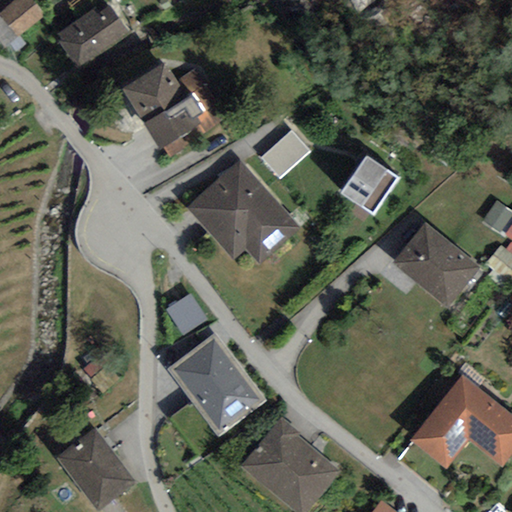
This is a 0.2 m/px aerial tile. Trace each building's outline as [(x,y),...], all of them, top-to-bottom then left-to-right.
[(41,11),(31,0),(12,0),(0,10),(0,13),(4,19),(15,32),(41,11)] [(91,5),(57,30),(75,56),(98,38),(120,24),(109,6),(97,14),(91,5)] [(15,32),(4,19),(0,22),(0,34),(5,40),(15,32)] [(127,86),(159,139),(193,119),(191,115),(202,109),(190,91),(180,97),(172,83),(161,65),(127,86)] [(193,70),(172,83),(180,97),(190,91),(202,109),(191,115),(193,119),(159,139),(167,153),(180,145),(178,142),(214,119),(206,106),(213,102),(193,70)] [(309,150),(291,129),(259,157),(278,178),(309,150)] [(365,153),(339,187),(371,210),(396,176),(365,153)] [(219,178),(188,205),(209,228),(221,217),(257,257),(293,225),(240,165),(222,181),(219,178)] [(486,226),(504,235),(511,218),(511,208),(499,201),(486,226)] [(444,301),(473,265),(425,226),(395,261),(444,301)] [(511,236),(496,260),(511,271),(511,236)] [(186,337),(211,321),(194,295),(169,311),(186,337)] [(256,396),(212,337),(172,367),(217,426),(256,396)] [(511,439),(511,415),(459,375),(413,435),(443,459),(466,430),(500,456),(511,439)] [(292,431),(276,419),(258,441),(255,439),(250,446),(253,448),(245,458),(275,483),(271,489),(292,506),(312,482),(318,487),(332,470),(289,435),(292,431)] [(127,477),(90,429),(58,453),(95,501),(127,477)]
